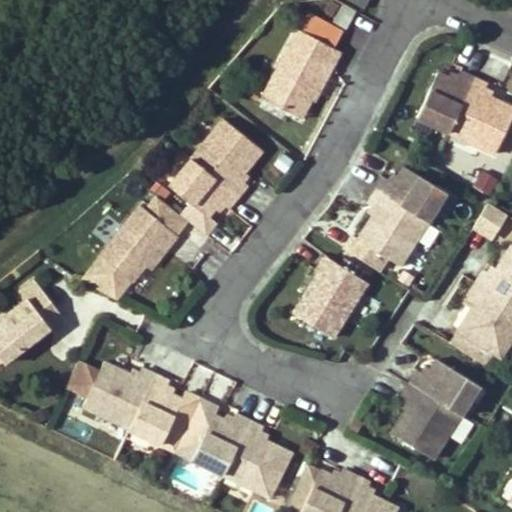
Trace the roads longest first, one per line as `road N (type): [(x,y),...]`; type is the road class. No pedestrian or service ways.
road 1 (residential): [(347,404),(191,327),(312,171),(411,0)]
road 2 (track): [(0,237),(132,129),(253,0)]
road 3 (unknown): [(191,327),(137,331),(84,316),(52,345)]
